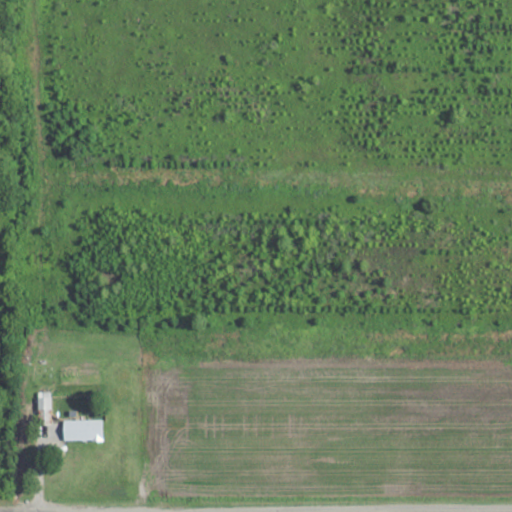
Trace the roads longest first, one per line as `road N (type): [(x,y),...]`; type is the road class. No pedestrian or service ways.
road 1 (track): [(23,0),(39,284),(51,326),(203,343),(511,344)]
road 2 (residential): [(511,510),(0,511)]
